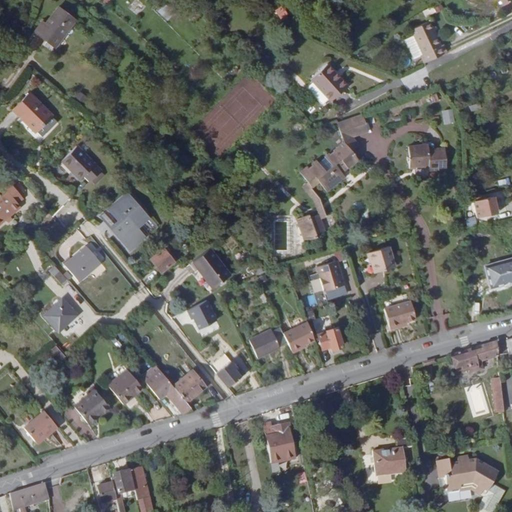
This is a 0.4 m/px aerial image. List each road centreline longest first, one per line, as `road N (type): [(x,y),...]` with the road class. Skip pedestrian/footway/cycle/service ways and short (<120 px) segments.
road 1 (tertiary): [(0,487),(511,329)]
road 2 (track): [(0,118),(6,142),(72,205),(244,411)]
road 3 (track): [(32,244),(42,266),(90,313),(121,312),(143,290)]
road 4 (track): [(0,346),(101,458)]
